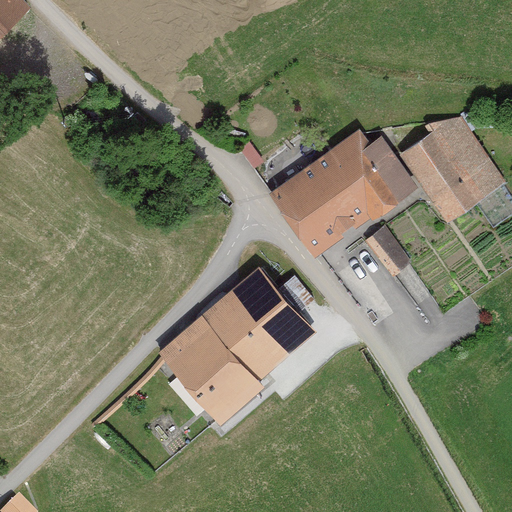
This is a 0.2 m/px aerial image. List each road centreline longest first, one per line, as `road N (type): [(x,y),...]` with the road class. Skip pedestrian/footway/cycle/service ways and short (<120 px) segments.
road 1 (unclassified): [(259,212),(206,287),(0,493)]
road 2 (unclassified): [(470,511),(368,346),(259,212)]
road 3 (unclassified): [(259,212),(220,158),(136,98),(40,0)]
